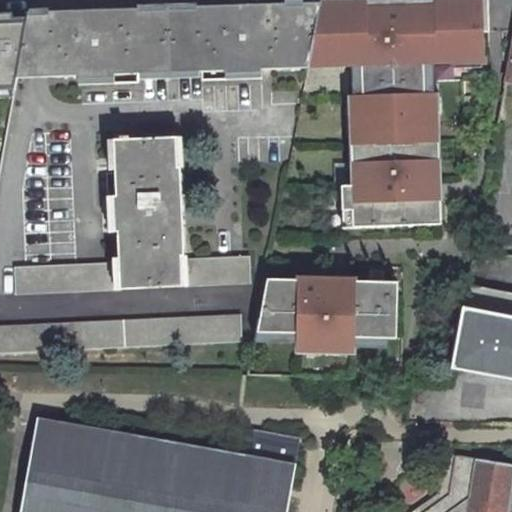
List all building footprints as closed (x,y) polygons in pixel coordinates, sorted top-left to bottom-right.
[(486,0),(378,0),(318,3),(306,67),(350,67),(352,95),(347,95),(350,184),(340,185),(342,230),(441,224),(432,65),(487,67),(486,0)] [(285,4),(197,7),(197,11),(138,13),(138,9),(49,12),(49,15),(29,16),(18,77),(79,75),(79,78),(115,77),(115,73),(226,70),(226,74),(262,72),(261,69),(306,67),(318,3),(303,3),(303,7),(286,7),(285,4)] [(175,137),(114,140),(116,195),(114,198),(115,233),(118,233),(119,262),(15,267),(15,294),(251,282),(249,256),(185,259),(180,166),(176,167),(175,137)] [(399,281),(266,277),(256,331),(297,333),(295,353),(355,355),(355,337),(393,338),(399,281)] [(511,293),(467,285),(451,367),(511,378),(511,293)] [(240,314),(0,325),(0,352),(242,341),(240,314)] [(286,511),(300,438),(249,429),(243,458),(38,420),(21,511),(286,511)] [(511,511),(511,465),(446,454),(440,493),(413,511),(511,511)]
